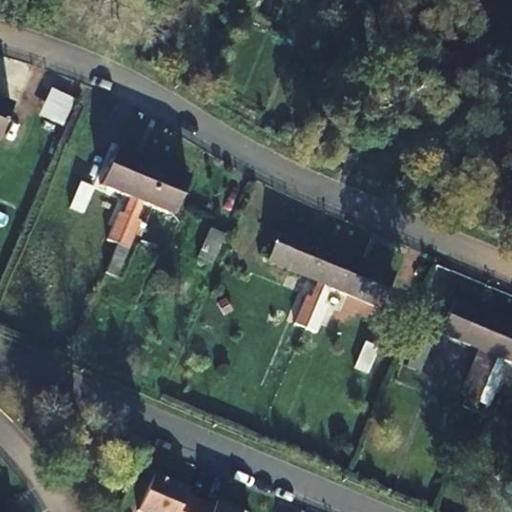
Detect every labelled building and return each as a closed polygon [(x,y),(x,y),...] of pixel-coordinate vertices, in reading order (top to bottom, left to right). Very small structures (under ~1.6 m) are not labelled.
[(35,113),(60,124),(71,97),(46,87),(35,113)] [(0,103),(0,133),(11,109),(0,103)] [(106,242),(118,247),(150,167),(114,151),(99,188),(128,200),(121,217),(117,216),(106,242)] [(0,198),(2,199),(13,172),(0,165),(0,198)] [(150,167),(118,247),(130,252),(141,226),(135,223),(142,207),(172,219),(187,182),(150,167)] [(63,221),(75,226),(86,199),(74,195),(63,221)] [(58,261),(81,268),(90,238),(67,231),(58,261)] [(293,328),(306,333),(338,255),(281,231),(266,265),(317,286),(309,302),(304,301),(293,328)] [(198,263),(213,270),(225,239),(210,233),(198,263)] [(220,275),(237,282),(247,256),(230,249),(220,275)] [(338,255),(306,333),(317,338),(328,311),(323,309),(330,291),(378,312),(393,277),(338,255)] [(471,404),(481,408),(511,337),(511,326),(459,305),(445,339),(494,361),(486,378),(482,376),(471,404)] [(511,337),(481,408),(492,413),(502,385),(499,383),(506,365),(511,367),(511,337)] [(408,371),(422,377),(433,351),(419,345),(408,371)] [(152,477),(137,511),(194,511),(198,503),(184,497),(186,492),(152,477)] [(198,503),(194,511),(233,511),(215,504),(212,509),(198,503)]
